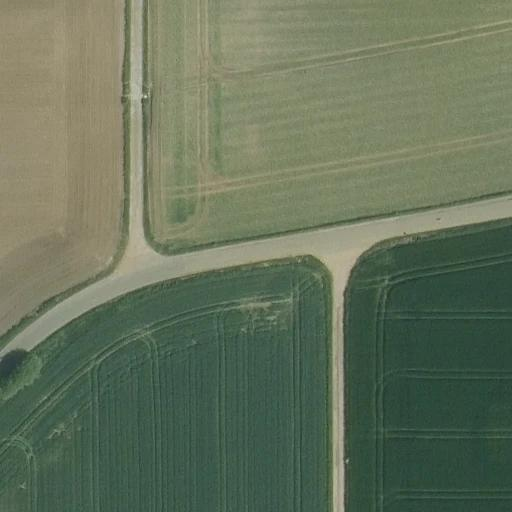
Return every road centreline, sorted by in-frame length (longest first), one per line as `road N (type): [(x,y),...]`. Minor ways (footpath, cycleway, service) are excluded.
road 1 (unclassified): [(0,365),(80,298),(133,274),(511,206)]
road 2 (track): [(342,237),(337,511)]
